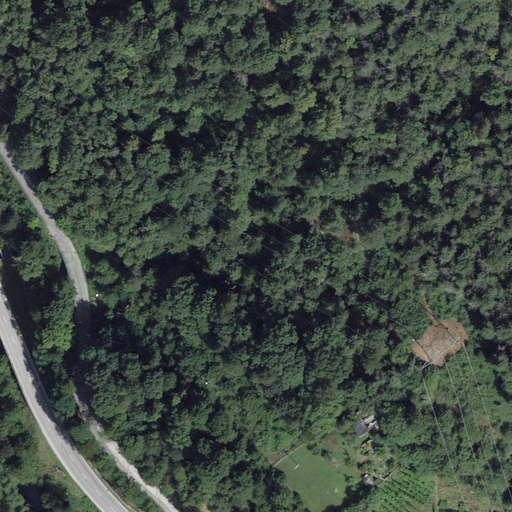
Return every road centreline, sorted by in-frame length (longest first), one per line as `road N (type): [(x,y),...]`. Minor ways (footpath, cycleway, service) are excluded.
road 1 (unclassified): [(0,143),(78,278),(84,406),(173,511)]
road 2 (secondary): [(114,511),(48,422),(0,312)]
